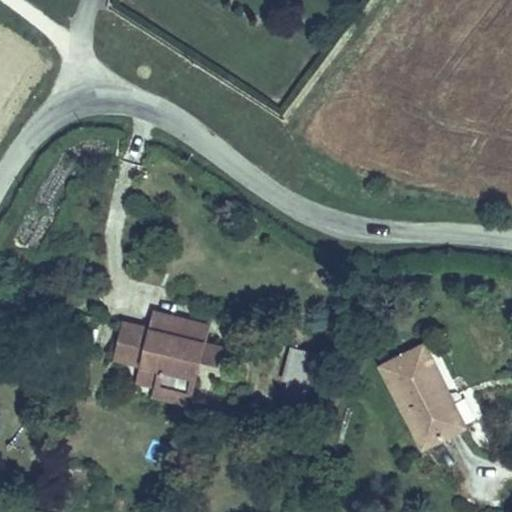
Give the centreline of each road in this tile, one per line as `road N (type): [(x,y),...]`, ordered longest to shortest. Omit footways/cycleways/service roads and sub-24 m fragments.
road 1 (unclassified): [(0,186),(45,120),(68,104),(115,97),(178,123),(278,197),(347,230),(511,238)]
road 2 (track): [(9,0),(68,48),(93,96)]
